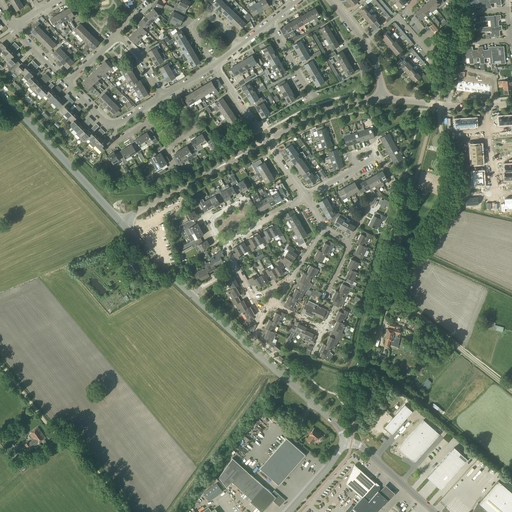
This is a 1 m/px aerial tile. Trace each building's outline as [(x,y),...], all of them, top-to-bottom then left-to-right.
[(178,5),(177,8),(183,10),(186,11),(187,9),(190,2),(185,0),(180,0),(178,4),(178,5)] [(223,1),(221,0),(216,0),(213,4),(217,9),(224,2),(223,1)] [(228,6),(227,6),(225,3),(227,1),(226,0),(224,0),(223,1),(224,2),(217,9),(222,13),(228,6)] [(262,0),(261,1),(260,0),(257,0),(259,2),(264,10),(269,7),(265,0),(262,0)] [(399,0),(396,2),(394,4),(398,9),(400,7),(407,2),(404,0),(399,0)] [(431,0),(430,1),(436,9),(442,4),(444,2),(442,0),(437,0),(436,0),(431,0)] [(21,1),(13,5),(17,11),(24,7),(21,1)] [(259,2),(256,4),(254,1),(252,2),(253,5),(254,5),(259,13),(264,10),(259,2)] [(431,13),(436,9),(430,1),(425,5),(430,11),(430,12),(431,13)] [(232,11),(232,10),(229,8),(232,5),(229,3),(227,6),(228,6),(222,13),(226,17),(232,11)] [(254,5),(253,5),(250,7),(249,4),(246,5),(248,9),(249,9),(253,16),(259,13),(254,5)] [(369,10),(369,11),(371,9),(367,4),(365,6),(359,11),(363,16),(369,10)] [(428,14),(430,12),(430,11),(425,5),(420,9),(426,15),(427,17),(429,15),(428,14)] [(70,8),(65,10),(71,21),(72,21),(73,20),(72,17),(74,15),(76,18),(78,17),(76,13),(73,14),(70,8)] [(232,11),(226,17),(230,22),(237,15),(236,14),(234,12),(236,10),(234,8),(232,10),(232,11)] [(319,21),(317,17),(320,16),(315,8),(310,11),(314,19),(316,22),(319,21)] [(158,21),(160,20),(158,17),(160,15),(153,9),(149,12),(158,21)] [(426,15),(420,9),(416,13),(416,14),(419,18),(417,20),(419,21),(421,19),(422,21),(424,19),(423,17),(426,15)] [(69,25),(71,25),(73,24),(71,21),(65,10),(60,13),(65,21),(67,19),(69,22),(69,23),(69,25)] [(371,13),(369,11),(369,10),(363,16),(366,20),(373,15),(374,14),(375,13),(373,11),(371,13)] [(314,19),(310,11),(305,14),(309,22),(314,19)] [(156,23),(158,21),(149,12),(146,16),(152,22),(154,21),(156,23)] [(183,21),(185,18),(184,17),(175,12),(172,19),(170,18),(168,22),(173,25),(174,24),(176,25),(177,22),(180,24),(182,21),(183,21)] [(239,13),(238,12),(236,14),(237,15),(230,22),(235,26),(241,19),(240,19),(238,16),(240,14),(239,13)] [(246,24),(249,20),(252,17),(248,12),(245,15),(244,15),(240,19),(241,19),(235,26),(239,30),(246,24)] [(63,22),(65,21),(60,13),(56,15),(62,26),(63,28),(66,27),(63,22)] [(377,19),(377,20),(379,18),(375,13),(374,14),(373,15),(366,20),(370,25),(377,19)] [(304,25),(309,22),(305,14),(300,17),(304,25)] [(62,26),(56,15),(51,18),(56,26),(58,24),(60,28),(62,26)] [(498,25),(498,20),(500,20),(500,15),(480,17),(480,22),(490,21),(491,26),(491,27),(498,26),(498,25)] [(150,24),(152,22),(146,16),(142,19),(151,29),(152,27),(150,24)] [(299,28),(304,25),(300,17),(295,20),(299,28)] [(149,30),(151,29),(142,19),(138,23),(140,26),(141,25),(144,30),(146,28),(149,30)] [(379,22),(377,20),(377,19),(370,25),(374,30),(383,23),(381,20),(379,22)] [(293,30),(299,28),(295,20),(289,23),(293,30)] [(35,36),(41,29),(40,27),(42,25),(38,21),(32,27),(34,29),(31,32),(35,36)] [(296,34),(293,30),(289,23),(284,26),(284,27),(282,28),(283,30),(281,32),(284,36),(286,34),(287,36),(291,34),(292,36),(296,34)] [(78,34),(84,27),(80,24),(74,30),(71,33),(73,35),(76,32),(78,34)] [(144,30),(141,25),(140,26),(137,29),(146,38),(147,37),(145,34),(147,32),(144,30)] [(323,34),(330,30),(327,25),(320,29),(323,34)] [(491,26),(480,27),(480,32),(490,31),(491,37),(499,36),(499,30),(502,30),(501,25),(498,25),(498,26),(491,27),(491,26)] [(79,40),(88,31),(84,27),(78,34),(80,36),(77,38),(79,40)] [(38,39),(47,30),(46,29),(43,31),(41,29),(35,36),(38,39)] [(144,40),(146,38),(137,29),(133,33),(139,39),(141,37),(144,40)] [(392,34),(388,29),(386,31),(384,29),(382,31),(384,34),(380,36),(384,41),(390,36),(391,36),(392,34)] [(42,43),(49,36),(47,35),(49,32),(47,30),(38,39),(42,43)] [(177,40),(184,36),(181,30),(173,35),(176,38),(173,40),(174,42),(177,41),(177,40)] [(324,41),(333,35),(330,30),(323,34),(326,39),(324,41)] [(85,41),(92,35),(88,31),(79,40),(81,42),(83,40),(85,41)] [(140,44),(137,41),(139,39),(133,33),(129,36),(131,38),(129,40),(134,44),(135,43),(135,44),(136,43),(138,46),(140,44)] [(396,39),(392,34),(391,36),(390,36),(384,41),(388,45),(394,40),(396,39)] [(86,48),(95,38),(92,35),(85,41),(87,43),(85,46),(86,48)] [(327,46),(336,41),(333,35),(324,41),(327,46),(326,46),(327,46)] [(46,47),(55,38),(53,36),(51,38),(49,36),(42,43),(46,47)] [(180,45),(187,41),(184,36),(177,40),(177,41),(179,44),(176,45),(177,48),(180,46),(180,45)] [(410,48),(414,44),(412,42),(408,37),(406,39),(410,43),(407,45),(410,48)] [(55,38),(46,47),(50,50),(56,44),(54,42),(57,40),(55,38)] [(95,38),(86,48),(84,50),(85,50),(83,53),(86,56),(88,53),(86,51),(89,49),(91,52),(94,50),(93,49),(99,42),(95,38)] [(303,45),(302,43),(304,41),(303,39),(300,40),(300,41),(293,45),(296,51),(304,46),(303,45)] [(392,50),(398,45),(395,41),(397,39),(396,39),(394,40),(388,45),(392,50)] [(183,51),(191,46),(187,41),(180,45),(180,46),(182,49),(179,51),(180,53),(183,51)] [(332,50),(339,46),(336,41),(327,46),(328,48),(331,47),(332,50)] [(9,48),(8,46),(3,42),(0,44),(0,50),(6,56),(17,45),(15,42),(9,48)] [(398,45),(392,50),(396,55),(404,48),(400,43),(398,45)] [(61,49),(63,46),(61,44),(59,47),(52,53),(56,57),(63,51),(61,49)] [(150,57),(158,52),(157,50),(160,48),(159,46),(158,46),(157,44),(155,45),(150,47),(151,50),(147,52),(150,57)] [(307,52),(307,51),(305,48),(308,46),(306,44),(303,45),(304,46),(296,51),(299,56),(307,52)] [(9,60),(15,54),(14,53),(20,47),(17,45),(6,56),(9,60)] [(265,55),(274,51),(271,45),(262,50),(264,53),(262,55),(263,57),(266,56),(265,55)] [(186,56),(194,52),(191,46),(183,51),(185,54),(182,56),(184,58),(186,57),(186,56)] [(483,50),(482,46),(478,47),(478,50),(472,50),(473,58),(479,57),(479,64),(480,64),(481,70),(484,70),(484,64),(484,58),(483,58),(483,50)] [(494,58),(493,50),(493,46),(488,47),(488,50),(483,50),(483,58),(484,58),(489,57),(490,64),(495,63),(494,62),(494,58)] [(499,50),(493,50),(494,58),(494,62),(500,61),(500,64),(505,63),(503,46),(498,47),(499,50)] [(473,58),(472,50),(472,47),(467,47),(468,50),(467,50),(462,51),(462,58),(468,57),(469,64),(474,64),(473,58)] [(60,61),(71,50),(69,48),(65,53),(63,51),(56,57),(60,61)] [(307,52),(299,56),(302,62),(310,57),(311,59),(316,56),(321,53),(320,50),(314,53),(314,54),(310,56),(308,53),(311,52),(309,49),(307,51),(307,52)] [(64,64),(70,58),(68,56),(72,52),(71,50),(60,61),(64,64)] [(268,61),(277,56),(276,56),(278,55),(276,51),(274,52),(274,51),(265,55),(266,56),(267,59),(265,60),(266,63),(269,61),(268,61)] [(336,55),(335,55),(339,61),(346,56),(343,51),(336,55)] [(10,71),(19,62),(17,61),(16,59),(21,54),(18,52),(16,54),(15,54),(9,60),(7,63),(9,70),(10,71)] [(153,61),(164,55),(163,53),(160,54),(158,52),(150,57),(153,61)] [(189,61),(197,57),(194,52),(186,56),(186,57),(188,59),(185,61),(187,64),(189,62),(189,61)] [(164,55),(153,61),(155,66),(163,61),(162,59),(165,57),(164,55)] [(252,67),(252,66),(255,65),(256,67),(259,66),(256,60),(255,61),(252,55),(247,59),(252,67)] [(271,66),(280,61),(277,56),(268,61),(269,61),(266,63),(268,65),(269,68),(272,67),(271,66)] [(342,66),(349,62),(346,56),(339,61),(342,66)] [(405,58),(399,64),(403,68),(409,63),(411,61),(407,56),(405,58)] [(189,61),(189,62),(191,65),(188,66),(190,69),(192,67),(200,62),(197,57),(189,61)] [(70,58),(64,64),(68,68),(76,60),(75,58),(72,60),(70,58)] [(315,66),(315,65),(313,62),(316,61),(314,58),(310,60),(311,61),(304,65),(307,70),(315,66)] [(247,59),(242,62),(246,70),(247,69),(250,68),(251,70),(252,69),(253,69),(252,66),(252,67),(247,59)] [(101,65),(107,71),(110,74),(112,72),(114,70),(111,68),(105,61),(101,65)] [(275,71),(283,67),(280,61),(271,66),(272,67),(273,69),(267,73),(269,75),(272,73),(272,74),(272,73),(275,72),(275,71)] [(16,77),(27,65),(26,64),(24,66),(22,63),(21,64),(19,62),(10,71),(16,77)] [(24,76),(36,64),(34,62),(29,67),(27,65),(16,77),(19,75),(21,72),(24,75),(24,76)] [(170,68),(169,66),(172,64),(170,62),(159,68),(162,73),(170,68)] [(247,69),(246,70),(242,62),(236,65),(241,73),(241,72),(244,71),(246,73),(248,72),(247,69)] [(345,71),(352,67),(349,62),(342,66),(345,71)] [(414,66),(413,64),(411,65),(409,63),(403,68),(406,73),(413,67),(413,68),(414,66)] [(29,79),(35,73),(33,72),(39,66),(36,64),(24,76),(23,77),(27,81),(29,79)] [(318,71),(316,68),(319,66),(317,64),(315,65),(315,66),(307,70),(310,76),(318,71)] [(105,73),(107,71),(101,65),(97,68),(106,77),(108,76),(105,73)] [(241,72),(241,73),(236,65),(231,68),(235,76),(239,74),(240,76),(243,75),(241,72)] [(416,72),(417,72),(418,71),(414,66),(413,68),(413,67),(406,73),(410,77),(416,72)] [(122,79),(133,72),(130,67),(122,72),(124,75),(118,78),(119,80),(122,79)] [(275,71),(275,72),(276,75),(274,76),(275,79),(279,77),(278,76),(286,72),(283,67),(275,71)] [(352,67),(345,71),(348,76),(355,72),(352,67)] [(104,79),(106,77),(97,68),(93,72),(100,78),(101,77),(104,79)] [(165,77),(176,71),(174,69),(171,70),(170,68),(162,73),(165,77)] [(176,71),(165,77),(167,82),(175,77),(174,75),(177,73),(177,74),(181,72),(180,69),(176,71)] [(321,77),(321,76),(319,73),(322,71),(321,70),(321,69),(318,71),(310,76),(314,81),(321,77)] [(26,82),(30,86),(36,80),(35,78),(41,72),(39,70),(35,73),(29,79),(27,81),(26,82)] [(97,80),(100,78),(93,72),(89,75),(98,85),(100,86),(102,84),(97,80)] [(128,81),(135,77),(133,72),(122,79),(123,81),(126,79),(128,81)] [(420,77),(417,72),(416,72),(410,77),(414,82),(420,77)] [(33,91),(48,76),(46,73),(38,81),(36,80),(30,86),(29,87),(33,91)] [(321,77),(314,81),(317,87),(324,82),(322,78),(325,77),(324,74),(321,76),(321,77)] [(96,86),(98,85),(89,75),(86,79),(92,85),(94,84),(96,86)] [(36,95),(45,86),(44,85),(51,78),(48,76),(33,91),(36,95)] [(138,81),(135,77),(128,81),(129,84),(126,86),(127,88),(129,87),(130,86),(138,81)] [(90,87),(92,85),(86,79),(82,82),(88,89),(90,91),(92,89),(90,87)] [(135,89),(143,85),(140,80),(138,81),(130,86),(129,87),(130,89),(133,87),(135,89)] [(253,88),(253,87),(251,84),(253,83),(252,80),(249,82),(249,83),(242,87),(245,93),(253,88)] [(511,86),(511,80),(502,81),(498,81),(498,88),(503,87),(504,94),(511,93),(511,86)] [(218,92),(216,89),(211,81),(207,84),(211,92),(214,91),(215,93),(218,92)] [(44,95),(54,85),(51,83),(46,89),(44,88),(45,87),(45,86),(36,95),(37,95),(38,95),(39,94),(42,98),(44,95)] [(282,92),(290,88),(287,83),(279,87),(281,90),(278,92),(279,95),(282,93),(282,92)] [(209,93),(211,92),(207,84),(202,87),(209,97),(211,96),(209,93)] [(54,86),(54,85),(44,95),(47,98),(48,99),(55,93),(60,87),(58,85),(53,91),(51,89),(54,86)] [(134,96),(145,89),(143,85),(135,89),(136,92),(133,93),(134,96)] [(256,93),(256,92),(254,89),(256,88),(255,86),(253,87),(253,88),(245,93),(248,98),(256,93)] [(55,93),(48,99),(52,103),(59,96),(57,95),(62,90),(60,87),(55,93)] [(206,99),(209,97),(202,87),(198,89),(202,97),(205,96),(206,99)] [(285,98),(293,93),(290,88),(282,92),(282,93),(284,96),(281,97),(282,100),(285,98)] [(145,89),(134,96),(136,98),(139,96),(140,98),(148,94),(145,89)] [(200,99),(202,97),(198,89),(193,92),(200,103),(202,101),(200,99)] [(108,97),(106,95),(109,92),(107,90),(104,93),(98,100),(102,103),(108,97)] [(256,93),(248,98),(251,103),(255,101),(256,104),(263,99),(262,97),(259,98),(257,95),(259,93),(258,91),(256,92),(256,93)] [(197,104),(200,103),(193,92),(189,94),(193,102),(196,101),(197,104)] [(285,98),(287,101),(284,103),(286,106),(290,104),(289,103),(296,99),(293,93),(285,98)] [(191,104),(193,102),(189,94),(184,97),(187,103),(185,104),(187,108),(190,107),(190,108),(193,107),(191,104)] [(58,108),(67,100),(63,96),(61,99),(59,96),(52,103),(56,107),(56,106),(58,108)] [(106,107),(114,98),(113,96),(110,99),(108,97),(102,103),(106,107)] [(109,111),(116,104),(114,102),(116,100),(114,98),(106,107),(109,111)] [(215,110),(226,103),(223,98),(215,103),(217,105),(214,107),(215,110)] [(267,108),(266,107),(265,104),(267,103),(266,100),(265,98),(263,99),(256,104),(257,106),(256,107),(259,113),(267,108)] [(64,114),(70,108),(69,107),(74,102),(72,100),(69,102),(67,100),(58,108),(58,109),(63,105),(64,106),(60,110),(64,114)] [(221,112),(229,107),(226,103),(215,110),(217,112),(220,110),(221,112)] [(116,104),(109,111),(113,114),(120,108),(122,106),(120,104),(118,106),(116,104)] [(67,119),(79,107),(77,105),(72,110),(70,108),(64,114),(67,118),(67,119)] [(267,108),(259,113),(262,118),(270,114),(268,110),(270,108),(269,106),(266,107),(267,108)] [(72,122),(78,116),(76,114),(82,109),(79,107),(67,119),(68,120),(69,119),(72,122)] [(221,118),(232,111),(229,107),(221,112),(223,114),(220,116),(221,118)] [(227,121),(234,116),(232,111),(221,118),(222,120),(225,118),(227,121)] [(73,129),(79,122),(77,120),(80,118),(78,116),(72,122),(69,125),(73,129)] [(77,132),(91,118),(89,116),(81,124),(79,122),(73,129),(72,129),(73,130),(74,129),(77,132)] [(234,116),(227,121),(228,123),(225,125),(227,127),(230,125),(237,120),(234,116)] [(80,137),(87,130),(85,128),(90,123),(91,124),(94,121),(91,118),(77,132),(80,136),(80,137)] [(87,138),(94,132),(99,126),(96,123),(90,130),(91,131),(90,132),(87,130),(80,137),(79,138),(84,142),(85,140),(87,138)] [(91,141),(103,130),(101,128),(95,133),(94,132),(87,138),(91,141)] [(319,138),(328,135),(326,128),(323,129),(317,131),(317,132),(318,136),(314,137),(315,139),(319,138)] [(371,128),(365,130),(368,140),(375,138),(372,130),(371,128)] [(96,146),(101,139),(100,138),(105,132),(103,130),(91,141),(91,142),(89,144),(93,148),(96,146)] [(151,130),(141,136),(148,147),(153,144),(154,145),(158,143),(153,134),(154,134),(151,130)] [(361,142),(368,140),(365,130),(358,132),(361,142)] [(354,144),(361,142),(358,132),(351,135),(354,144)] [(197,137),(202,146),(207,142),(209,145),(211,143),(213,145),(214,144),(213,142),(210,136),(208,138),(207,136),(205,138),(202,134),(197,137)] [(384,145),(393,140),(389,134),(386,136),(385,134),(381,136),(382,138),(380,139),(384,145)] [(317,145),(321,143),(330,141),(328,135),(319,138),(320,141),(316,143),(317,145)] [(347,147),(354,144),(351,135),(344,137),(347,147)] [(142,150),(148,147),(141,136),(135,139),(136,140),(134,142),(137,147),(140,151),(142,150)] [(196,149),(202,146),(197,137),(191,141),(193,144),(190,146),(192,148),(195,153),(197,151),(196,149)] [(101,139),(96,146),(102,152),(106,147),(105,147),(110,143),(106,139),(104,141),(101,139)] [(387,152),(396,147),(393,140),(384,145),(387,152)] [(494,149),(494,151),(508,150),(508,144),(511,144),(510,140),(501,140),(502,144),(495,145),(494,146),(494,149)] [(330,141),(321,143),(322,147),(318,149),(318,151),(323,149),(332,146),(330,141)] [(137,147),(134,142),(131,143),(132,145),(126,148),(131,158),(137,154),(143,163),(146,162),(140,151),(137,147)] [(287,148),(284,150),(288,155),(296,150),(295,148),(293,146),(295,144),(293,142),(290,144),(290,143),(286,146),(287,148)] [(192,148),(189,150),(187,146),(181,149),(186,158),(192,154),(193,157),(196,155),(195,153),(192,148)] [(296,150),(288,155),(291,160),(299,155),(298,154),(297,151),(299,149),(297,147),(295,148),(296,150)] [(391,158),(400,153),(396,147),(387,152),(391,158)] [(127,161),(131,158),(126,148),(121,151),(118,152),(121,156),(123,161),(125,165),(128,163),(127,161)] [(178,156),(175,158),(180,165),(185,162),(183,159),(186,158),(181,149),(176,153),(178,156)] [(330,159),(340,156),(338,149),(328,153),(330,157),(326,158),(326,160),(330,159)] [(508,155),(508,150),(494,151),(494,152),(494,156),(496,156),(496,157),(502,156),(503,160),(510,160),(509,155),(508,155)] [(121,156),(118,152),(119,154),(117,156),(114,152),(108,155),(112,161),(111,161),(113,165),(116,166),(121,163),(123,161),(121,156)] [(155,152),(148,156),(150,159),(151,158),(154,164),(164,158),(160,152),(156,155),(155,152)] [(299,155),(291,160),(295,165),(303,160),(302,159),(304,157),(305,158),(306,157),(302,152),(301,153),(301,152),(298,154),(299,155)] [(400,153),(391,158),(394,164),(403,159),(400,153)] [(332,165),(342,162),(340,156),(330,159),(332,163),(327,164),(328,166),(332,165)] [(308,162),(305,158),(304,157),(302,159),(303,160),(295,165),(299,170),(306,165),(306,164),(308,162)] [(154,164),(153,164),(154,167),(158,173),(159,175),(161,174),(166,171),(165,169),(168,167),(166,164),(167,164),(164,158),(154,164)] [(257,174),(268,168),(265,162),(257,167),(257,166),(254,168),(255,170),(256,173),(257,174)] [(306,165),(299,170),(302,175),(310,170),(309,169),(307,166),(309,164),(308,162),(306,164),(306,165)] [(342,162),(332,165),(333,168),(329,170),(330,172),(334,170),(343,167),(342,162)] [(310,170),(302,175),(306,180),(313,175),(313,174),(311,171),(313,169),(312,167),(311,167),(309,169),(310,170)] [(260,179),(271,173),(268,168),(257,174),(258,176),(259,178),(260,179)] [(382,182),(385,180),(387,183),(389,181),(387,178),(383,171),(377,174),(382,182)] [(313,175),(306,180),(309,184),(309,185),(311,184),(317,180),(314,176),(317,174),(315,172),(313,174),(313,175)] [(271,173),(260,179),(261,181),(264,179),(267,184),(274,181),(273,179),(274,178),(271,173)] [(382,182),(377,174),(372,177),(376,184),(376,185),(377,185),(379,187),(381,186),(384,185),(382,182)] [(376,185),(376,184),(372,177),(366,180),(371,188),(372,188),(374,186),(376,189),(379,187),(377,185),(376,185)] [(233,182),(238,189),(240,188),(242,192),(248,188),(244,180),(238,183),(236,181),(233,182)] [(373,191),(372,188),(371,188),(366,180),(361,183),(362,186),(360,187),(363,192),(369,189),(372,195),(374,194),(375,193),(373,191)] [(237,189),(238,189),(233,182),(231,184),(232,186),(230,188),(228,185),(226,185),(224,186),(226,190),(231,198),(237,195),(234,189),(236,187),(237,189)] [(363,192),(360,187),(358,188),(354,182),(349,185),(354,194),(354,193),(357,191),(359,194),(361,193),(362,193),(363,192)] [(354,193),(354,194),(349,185),(344,188),(348,197),(349,196),(352,194),(353,197),(356,196),(354,193)] [(270,192),(271,195),(272,194),(276,203),(277,204),(281,202),(280,201),(282,200),(281,198),(286,196),(281,188),(279,189),(278,188),(277,189),(274,188),(271,190),(270,191),(270,192)] [(349,196),(348,197),(344,188),(338,191),(343,200),(346,197),(348,200),(350,199),(349,196)] [(225,201),(231,198),(226,190),(221,193),(220,190),(217,191),(221,198),(223,197),(225,201)] [(218,200),(221,198),(217,191),(214,193),(216,196),(210,199),(214,207),(220,204),(218,200)] [(271,195),(270,192),(267,193),(265,191),(263,192),(265,194),(264,195),(266,198),(267,197),(271,206),(272,207),(275,205),(275,204),(276,203),(272,194),(271,195)] [(267,197),(266,198),(263,200),(261,196),(259,198),(260,201),(261,200),(266,209),(271,206),(267,197)] [(329,203),(328,200),(330,198),(329,196),(326,197),(326,198),(319,203),(322,208),(330,204),(329,203)] [(479,198),(467,199),(468,207),(480,206),(479,198)] [(208,210),(214,207),(210,199),(204,202),(202,199),(200,200),(204,208),(206,207),(208,210)] [(261,200),(260,201),(257,202),(256,199),(253,201),(255,204),(256,204),(260,212),(266,209),(261,200)] [(383,209),(385,205),(386,206),(389,201),(384,199),(383,201),(381,205),(380,207),(383,209)] [(498,200),(486,201),(487,209),(498,208),(498,200)] [(333,209),(332,208),(331,205),(333,204),(332,201),(329,203),(330,204),(322,208),(325,213),(333,209)] [(336,215),(335,214),(334,211),(336,209),(335,207),(332,208),(333,209),(325,213),(328,219),(329,218),(336,215)] [(185,227),(195,221),(199,219),(197,217),(194,210),(186,215),(189,221),(183,224),(185,227)] [(290,224),(298,219),(295,214),(294,214),(292,211),(284,215),(286,219),(287,218),(289,222),(286,223),(288,226),(291,224),(290,224)] [(344,220),(343,219),(341,218),(342,215),(338,213),(335,214),(336,215),(329,218),(331,221),(335,223),(334,225),(339,228),(344,220)] [(384,221),(386,217),(380,214),(378,218),(374,216),(369,225),(377,229),(381,220),(384,221)] [(350,223),(349,223),(346,221),(347,218),(345,217),(343,219),(344,220),(339,228),(345,231),(350,223)] [(293,229),(301,225),(298,219),(290,224),(291,224),(292,227),(289,229),(291,231),(294,229),(293,229)] [(350,223),(345,231),(350,234),(355,226),(351,224),(353,221),(350,220),(349,223),(350,223)] [(188,236),(201,229),(198,223),(196,224),(195,221),(185,227),(180,229),(182,232),(185,230),(188,236)] [(272,224),(268,227),(273,237),(277,234),(279,237),(279,236),(282,235),(278,227),(276,224),(273,226),(272,224)] [(296,234),(304,230),(301,225),(293,229),(294,229),(295,232),(292,234),(294,236),(294,237),(297,235),(296,234)] [(269,239),(273,237),(268,227),(264,229),(264,231),(266,235),(264,237),(267,243),(270,241),(269,239)] [(191,245),(201,240),(200,237),(204,235),(201,229),(188,236),(191,242),(190,242),(191,245)] [(294,236),(296,241),(299,246),(305,242),(303,238),(307,235),(304,230),(296,234),(297,235),(294,237),(294,236)] [(359,244),(365,246),(369,238),(371,239),(373,236),(365,232),(363,235),(361,234),(356,242),(359,244)] [(267,243),(264,237),(261,238),(259,234),(258,234),(257,233),(253,235),(260,247),(267,243)] [(259,247),(260,247),(253,235),(249,237),(249,239),(251,244),(249,245),(252,251),(255,250),(255,249),(259,247)] [(201,240),(191,245),(193,248),(198,245),(202,251),(210,246),(207,240),(203,242),(201,240)] [(329,255),(335,244),(329,241),(327,244),(325,243),(321,251),(326,254),(329,255)] [(252,251),(249,245),(246,246),(244,242),(239,245),(243,253),(247,251),(249,253),(252,251)] [(368,248),(365,246),(359,244),(355,252),(358,253),(356,256),(362,259),(368,248)] [(239,256),(243,253),(239,245),(234,248),(236,252),(233,253),(237,260),(240,258),(239,256)] [(286,254),(294,259),(297,255),(297,254),(299,251),(295,249),(289,245),(287,249),(289,250),(286,254)] [(214,256),(211,258),(212,261),(215,266),(223,262),(222,259),(225,257),(220,249),(217,251),(218,253),(214,256)] [(326,254),(321,251),(318,250),(314,258),(322,262),(326,254)] [(294,259),(286,254),(284,253),(281,257),(279,260),(280,261),(283,266),(284,267),(285,266),(284,265),(285,264),(289,267),(291,264),(294,259)] [(119,264),(126,260),(124,255),(116,259),(119,264)] [(133,275),(142,269),(135,259),(126,266),(133,275)] [(349,269),(355,272),(360,263),(351,259),(347,268),(349,269)] [(217,269),(215,266),(212,261),(207,263),(204,261),(202,262),(203,265),(204,265),(205,267),(208,273),(217,269)] [(284,267),(283,266),(280,261),(276,263),(278,266),(274,268),(279,276),(284,273),(281,269),(284,267)] [(279,276),(274,268),(272,264),(267,267),(268,268),(265,270),(269,276),(271,275),(274,279),(275,280),(279,278),(278,277),(279,276)] [(315,278),(319,270),(310,266),(306,274),(312,277),(315,278)] [(210,276),(208,273),(205,267),(197,272),(196,270),(193,272),(197,279),(200,278),(201,280),(210,276)] [(358,273),(355,272),(349,269),(345,277),(347,278),(346,281),(352,285),(358,273)] [(266,278),(269,276),(265,270),(262,272),(263,275),(259,277),(264,285),(269,282),(266,278)] [(312,277),(306,274),(304,272),(299,281),(300,281),(298,285),(306,289),(309,290),(311,286),(311,287),(313,284),(309,282),(312,277)] [(264,285),(259,277),(255,279),(254,276),(247,280),(251,287),(256,283),(259,288),(264,285)] [(230,290),(236,287),(238,285),(234,277),(226,281),(230,290)] [(352,285),(346,281),(344,280),(338,292),(344,295),(347,296),(351,288),(352,289),(354,285),(352,285)] [(300,301),(306,289),(298,285),(299,285),(297,289),(296,288),(292,297),(297,300),(300,301)] [(239,299),(238,296),(240,295),(236,287),(230,290),(228,291),(232,299),(232,300),(231,301),(232,302),(239,299)] [(344,295),(338,292),(336,290),(331,299),(333,300),(331,303),(341,308),(343,305),(340,303),(344,295)] [(292,297),(289,295),(285,304),(288,305),(286,308),(294,312),(296,309),(294,308),(297,300),(292,297)] [(242,311),(248,308),(243,300),(241,301),(239,299),(232,302),(234,305),(235,305),(239,313),(242,311)] [(314,314),(317,308),(308,304),(306,303),(306,304),(304,306),(302,312),(304,313),(313,317),(314,314)] [(317,308),(314,314),(323,318),(324,316),(326,317),(328,313),(327,313),(328,310),(318,306),(317,308)] [(248,308),(242,311),(246,319),(245,320),(246,323),(254,319),(252,316),(255,315),(250,307),(248,308)] [(343,323),(348,312),(342,309),(341,312),(338,311),(334,319),(337,320),(343,323)] [(284,317),(285,314),(281,312),(280,314),(276,312),(272,321),(278,324),(280,325),(284,317)] [(278,324),(272,321),(269,320),(265,328),(268,329),(274,332),(278,324)] [(346,324),(343,323),(337,320),(333,329),(331,332),(342,337),(344,334),(342,333),(346,324)] [(414,331),(417,327),(410,321),(407,326),(414,331)] [(482,322),(481,326),(503,332),(504,328),(495,325),(495,323),(494,323),(489,321),(488,324),(482,322)] [(302,336),(305,330),(306,328),(295,322),(294,325),(291,330),(290,333),(287,338),(290,340),(292,337),(293,337),(296,336),(297,334),(302,336)] [(400,330),(400,327),(395,326),(396,324),(390,323),(389,328),(390,328),(390,329),(387,329),(386,334),(393,336),(394,333),(399,335),(400,330)] [(264,338),(266,339),(272,342),(276,333),(274,332),(268,329),(264,338)] [(305,330),(302,336),(301,339),(312,345),(317,336),(305,330)] [(341,341),(342,337),(331,332),(326,344),(331,347),(334,349),(338,340),(341,341)] [(393,338),(393,336),(386,334),(384,339),(386,339),(384,346),(389,347),(390,345),(398,347),(399,340),(393,338)] [(331,347),(326,344),(323,343),(319,352),(321,353),(320,356),(329,360),(333,355),(329,353),(331,347)] [(276,344),(273,348),(279,353),(282,349),(276,344)] [(380,355),(380,353),(379,353),(380,349),(375,347),(372,356),(379,358),(380,355)] [(387,357),(380,355),(379,358),(378,362),(385,364),(387,357)] [(392,434),(412,411),(405,405),(384,427),(392,434)] [(297,423),(302,415),(295,410),(289,418),(297,423)] [(414,462),(415,462),(415,461),(416,461),(439,435),(423,420),(398,448),(412,461),(413,461),(413,462),(414,462)] [(37,444),(46,438),(38,427),(29,434),(34,439),(29,442),(29,441),(24,445),(29,451),(38,444),(37,444)] [(316,441),(321,436),(314,429),(309,435),(309,436),(306,440),(311,444),(315,440),(316,441)] [(278,485),(305,455),(286,438),(259,468),(278,485)] [(16,451),(13,447),(10,449),(18,459),(24,454),(19,448),(16,451)] [(454,447),(427,477),(440,489),(467,459),(454,447)] [(266,488),(263,486),(232,458),(218,477),(227,488),(232,482),(251,500),(250,501),(261,511),(262,511),(272,501),(279,507),(285,500),(274,490),(271,493),(270,492),(266,488)] [(345,511),(375,511),(378,509),(387,498),(388,497),(380,490),(379,484),(376,481),(362,469),(355,463),(346,481),(348,483),(363,497),(354,507),(351,505),(345,511)] [(511,511),(511,493),(498,481),(478,504),(478,503),(472,511),(511,511)] [(216,483),(203,493),(209,501),(223,491),(216,483)] [(395,492),(385,483),(380,490),(388,497),(387,498),(389,499),(395,492)]
